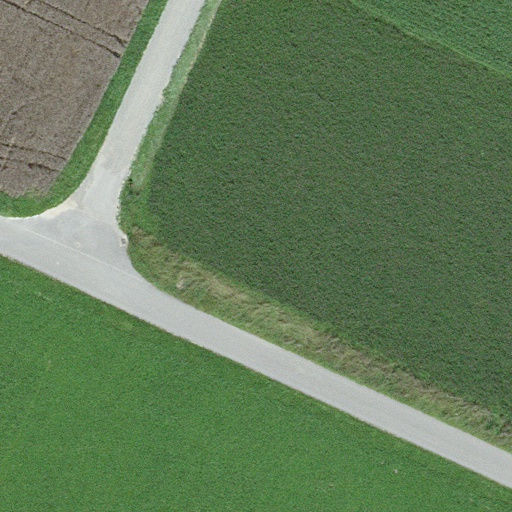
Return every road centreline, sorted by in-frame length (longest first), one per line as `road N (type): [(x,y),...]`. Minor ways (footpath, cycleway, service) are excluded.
road 1 (track): [(0,231),(511,470)]
road 2 (track): [(71,264),(192,0)]
